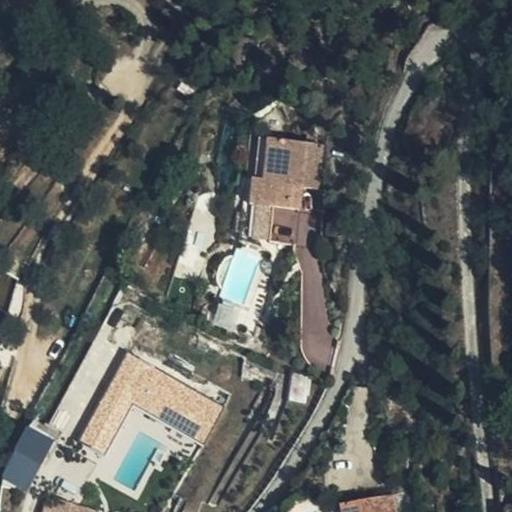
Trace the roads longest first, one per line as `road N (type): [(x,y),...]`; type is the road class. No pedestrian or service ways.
road 1 (residential): [(260,511),(346,371),(366,222),(388,135),(426,57),(447,40),(474,42),(478,59),(466,135),(471,346),(489,511)]
road 2 (unknown): [(0,214),(85,108),(143,67)]
